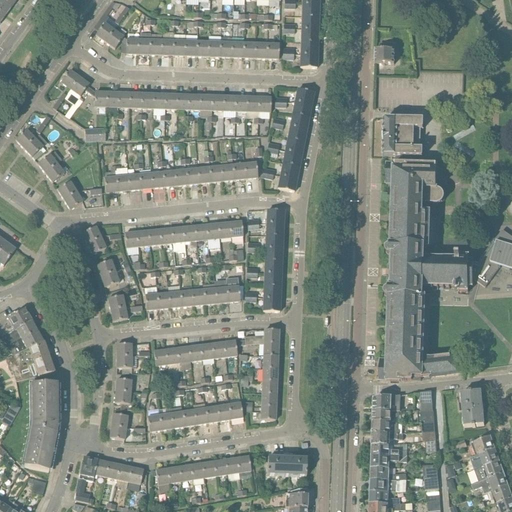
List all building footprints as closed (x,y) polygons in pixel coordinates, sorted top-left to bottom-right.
[(0,1),(0,14),(4,18),(11,8),(1,0),(0,1)] [(0,0),(1,0),(11,8),(17,0),(0,0)] [(302,19),(318,19),(319,7),(302,6),(302,19)] [(120,16),(123,19),(129,11),(126,9),(120,16)] [(114,24),(118,26),(123,19),(120,16),(114,24)] [(301,31),(318,32),(318,19),(302,19),(301,31)] [(95,37),(105,44),(114,32),(104,25),(95,37)] [(301,44),(318,45),(318,32),(301,31),(301,44)] [(114,32),(105,44),(115,51),(124,39),(114,32)] [(255,60),(267,61),(267,45),(264,45),(264,36),(257,36),(256,45),(255,45),(255,60)] [(220,59),(231,60),(232,40),(220,39),(220,44),(220,59)] [(126,56),(137,56),(138,41),(126,40),(126,56)] [(243,60),(244,44),(244,40),(232,40),(231,60),(243,60)] [(137,56),(149,57),(150,41),(138,41),(137,56)] [(149,57),(161,57),(162,42),(150,41),(149,57)] [(161,57),(173,58),(173,42),(162,42),(161,57)] [(173,58),(184,58),(185,42),(173,42),(173,58)] [(184,58),(196,58),(197,43),(185,42),(184,58)] [(196,58),(208,59),(209,43),(197,43),(196,58)] [(208,59),(220,59),(220,44),(209,43),(208,59)] [(243,60),(255,60),(255,45),(244,44),(243,60)] [(300,57),(317,57),(318,45),(301,44),(300,57)] [(375,65),(395,66),(395,54),(397,54),(397,45),(384,44),(384,51),(375,51),(375,65)] [(267,61),(278,61),(279,46),(267,45),(267,61)] [(300,57),(300,69),(317,70),(317,57),(300,57)] [(61,84),(71,91),(79,79),(70,72),(61,84)] [(85,92),(87,89),(89,86),(79,79),(71,91),(80,98),(85,92)] [(94,109),(106,109),(107,94),(95,94),(87,89),(85,92),(95,99),(94,109)] [(295,104),(311,107),(314,94),(298,91),(295,104)] [(106,109),(118,110),(118,95),(107,94),(106,109)] [(58,102),(61,104),(67,97),(63,95),(58,102)] [(118,110),(130,110),(130,95),(118,95),(118,110)] [(130,110),(141,110),(142,96),(130,95),(130,110)] [(141,110),(153,111),(154,96),(142,96),(141,110)] [(153,111),(165,111),(165,96),(154,96),(153,111)] [(165,111),(176,112),(177,97),(165,96),(165,111)] [(176,112),(183,112),(188,112),(189,97),(177,97),(176,112)] [(189,97),(188,112),(200,112),(200,97),(189,97)] [(200,120),(207,120),(207,119),(212,119),(212,113),(212,98),(200,97),(200,112),(200,120)] [(212,113),(223,113),(224,98),(212,98),(212,113)] [(223,113),(235,113),(236,99),(224,98),(223,113)] [(235,113),(235,120),(239,120),(246,120),(247,114),(247,99),(236,99),(235,113)] [(247,114),(259,114),(259,99),(247,99),(247,114)] [(259,99),(259,114),(270,115),(271,100),(259,99)] [(61,104),(58,102),(52,110),(56,112),(61,104)] [(293,116),(309,119),(311,107),(295,104),(293,116)] [(290,128),(306,132),(309,119),(293,116),(290,128)] [(41,125),(45,128),(50,120),(47,118),(41,125)] [(394,158),(394,159),(423,159),(423,151),(420,151),(421,131),(424,131),(424,122),(384,121),(384,135),(383,135),(383,144),(384,144),(383,158),(394,158)] [(36,133),(40,135),(45,128),(41,125),(36,133)] [(288,141),(304,144),(306,132),(290,128),(288,141)] [(85,144),(105,143),(105,130),(85,131),(85,144)] [(24,151),(35,140),(26,132),(16,142),(24,151)] [(24,151),(32,159),(43,149),(35,140),(24,151)] [(285,153),(301,156),(304,144),(288,141),(285,153)] [(70,156),(74,153),(77,150),(74,147),(71,149),(67,152),(70,156)] [(283,166),(299,169),(301,156),(285,153),(283,166)] [(38,166),(45,175),(57,166),(50,156),(38,166)] [(234,182),(233,167),(232,164),(232,161),(227,163),(220,164),(221,168),(223,183),(234,182)] [(511,238),(502,231),(474,271),(474,262),(469,262),(470,257),(459,257),(459,259),(456,259),(456,261),(425,260),(425,250),(430,251),(430,247),(435,244),(436,221),(431,218),(431,214),(424,214),(424,206),(435,206),(439,206),(442,204),(444,200),(444,197),(443,193),(441,192),(439,191),(437,191),(438,169),(438,166),(394,164),(394,166),(386,166),(386,185),(393,185),(391,248),(390,248),(389,248),(389,249),(388,249),(387,250),(386,251),(386,252),(386,253),(386,254),(387,255),(388,256),(389,257),(390,257),(390,266),(393,268),(393,279),(389,281),(389,291),(388,291),(387,291),(386,292),(385,292),(385,293),(385,294),(384,294),(384,295),(385,296),(385,297),(386,298),(387,299),(388,299),(389,299),(388,300),(389,300),(387,361),(380,360),(379,382),(400,382),(400,381),(405,382),(412,382),(419,382),(419,379),(423,379),(423,378),(458,374),(456,355),(447,356),(447,358),(431,359),(424,359),(426,298),(424,298),(424,289),(454,290),(454,293),(468,294),(468,286),(473,286),(473,280),(485,289),(501,267),(511,270),(511,238)] [(246,181),(258,180),(256,165),(245,166),(246,181)] [(45,175),(52,185),(65,175),(57,166),(45,175)] [(234,182),(246,181),(245,166),(233,167),(234,182)] [(280,178),(297,181),(299,169),(283,166),(280,178)] [(152,190),(164,189),(163,174),(153,175),(153,172),(154,172),(154,168),(150,169),(151,176),(152,190)] [(164,189),(176,188),(174,173),(173,168),(162,169),(163,174),(164,189)] [(211,184),(223,183),(221,168),(209,169),(211,184)] [(199,186),(211,184),(209,169),(198,170),(199,186)] [(188,187),(199,186),(198,170),(186,172),(188,187)] [(176,188),(188,187),(186,172),(174,173),(176,188)] [(141,191),(152,190),(151,176),(139,177),(141,191)] [(129,193),(141,191),(139,177),(128,178),(129,193)] [(117,194),(129,193),(128,178),(116,179),(117,194)] [(297,181),(280,178),(279,185),(278,190),(294,194),(297,181)] [(106,195),(117,194),(116,179),(104,180),(106,195)] [(64,202),(77,194),(70,184),(57,192),(64,202)] [(70,212),(83,204),(77,194),(64,202),(70,212)] [(267,225),(283,225),(284,213),(267,212),(267,225)] [(230,225),(231,239),(243,238),(241,223),(230,225)] [(220,241),(231,239),(230,225),(218,226),(220,241)] [(266,237),(283,238),(283,225),(267,225),(266,237)] [(208,242),(220,241),(218,226),(206,227),(208,242)] [(208,242),(206,227),(195,228),(196,243),(197,248),(208,247),(208,242)] [(184,244),(196,243),(195,228),(183,229),(184,244)] [(87,246),(101,239),(96,229),(82,235),(87,246)] [(173,245),(184,244),(183,229),(171,231),(173,245)] [(161,247),(173,245),(171,231),(160,232),(161,247)] [(149,248),(161,247),(160,232),(148,233),(149,248)] [(138,249),(149,248),(148,233),(136,234),(138,249)] [(126,250),(138,249),(136,234),(125,235),(126,250)] [(266,250),(282,251),(283,238),(266,237),(266,250)] [(87,246),(93,257),(106,250),(101,239),(87,246)] [(6,244),(0,251),(0,265),(4,268),(16,251),(6,244)] [(265,263),(282,263),(282,251),(266,250),(265,263)] [(234,262),(244,261),(243,251),(233,252),(233,257),(234,262)] [(101,278),(115,273),(111,262),(97,267),(101,278)] [(264,275),(281,276),(282,263),(265,263),(264,275)] [(101,278),(105,290),(119,284),(115,273),(101,278)] [(264,288),(281,289),(281,276),(264,275),(264,288)] [(240,303),(240,302),(242,302),(243,289),(239,290),(238,280),(226,281),(227,290),(228,304),(240,303)] [(205,307),(217,306),(215,291),(214,286),(203,288),(205,307)] [(146,297),(158,295),(157,287),(145,289),(146,297)] [(193,308),(191,289),(191,288),(180,289),(180,294),(181,309),(193,308)] [(193,308),(205,307),(203,288),(191,289),(193,308)] [(263,301),(280,301),(281,289),(264,288),(263,301)] [(217,306),(228,304),(227,290),(215,291),(217,306)] [(170,310),(181,309),(180,294),(168,295),(170,310)] [(158,311),(170,310),(168,295),(157,296),(158,311)] [(146,312),(158,311),(157,296),(145,298),(146,312)] [(110,312),(125,309),(122,298),(108,301),(110,312)] [(263,301),(263,313),(280,314),(280,301),(263,301)] [(113,324),(127,321),(125,309),(110,312),(113,324)] [(0,336),(2,340),(32,323),(25,310),(16,315),(15,313),(7,318),(4,313),(0,315),(0,336)] [(12,358),(43,344),(32,323),(2,340),(12,358)] [(264,345),(278,346),(279,333),(264,332),(264,338),(245,339),(245,342),(246,347),(252,346),(264,345)] [(224,345),(225,359),(237,358),(235,343),(224,345)] [(16,384),(54,374),(50,361),(43,344),(12,358),(5,360),(10,374),(12,373),(16,384)] [(214,361),(225,359),(224,345),(212,346),(214,361)] [(263,358),(278,358),(278,346),(264,345),(263,358)] [(117,358),(131,358),(131,346),(117,346),(117,358)] [(202,362),(214,361),(212,346),(200,348),(202,362)] [(190,364),(202,362),(200,348),(188,349),(190,364)] [(179,365),(190,364),(188,349),(177,351),(179,365)] [(167,367),(179,365),(177,351),(165,352),(167,367)] [(155,368),(167,367),(165,352),(153,354),(155,368)] [(117,358),(117,370),(131,370),(131,358),(117,358)] [(263,371),(277,371),(278,358),(263,358),(263,371)] [(262,384),(277,384),(277,371),(263,371),(262,384)] [(115,393),(130,394),(132,382),(116,381),(115,393)] [(262,396),(276,397),(277,384),(262,384),(262,396)] [(56,436),(57,425),(57,386),(32,386),(32,425),(32,430),(24,469),(49,474),(56,436)] [(120,411),(131,412),(132,406),(129,406),(130,394),(115,393),(114,405),(121,406),(120,411)] [(420,395),(421,403),(421,413),(433,412),(432,403),(431,393),(420,395)] [(475,428),(484,427),(483,414),(484,413),(483,406),(482,406),(481,393),(472,394),(472,393),(469,393),(469,394),(461,395),(464,429),(473,428),(473,429),(476,429),(475,428)] [(261,409),(276,410),(276,397),(262,396),(261,409)] [(373,412),(398,413),(405,413),(405,408),(396,408),(396,403),(401,403),(401,397),(374,400),(373,412)] [(229,407),(231,422),(243,420),(240,405),(229,407)] [(3,422),(11,427),(20,411),(12,406),(3,422)] [(219,423),(231,422),(229,407),(217,409),(219,423)] [(208,425),(219,423),(217,409),(205,410),(208,425)] [(261,422),(275,423),(276,410),(261,409),(261,422)] [(196,427),(208,425),(205,410),(194,412),(196,427)] [(184,429),(196,427),(194,412),(192,412),(182,414),(184,429)] [(373,423),(391,424),(391,417),(398,417),(398,413),(373,412),(373,423)] [(422,424),(434,424),(433,412),(421,413),(418,413),(418,424),(422,424)] [(173,430),(184,429),(182,414),(171,416),(173,430)] [(111,428),(126,430),(127,418),(113,416),(111,428)] [(161,432),(173,430),(171,416),(159,418),(161,432)] [(150,434),(161,432),(159,418),(147,419),(150,434)] [(372,435),(399,436),(399,432),(398,432),(398,424),(391,424),(373,423),(372,435)] [(422,435),(435,433),(434,424),(422,424),(421,425),(422,435)] [(110,440),(124,442),(126,430),(111,428),(110,440)] [(435,442),(436,442),(435,433),(422,435),(423,443),(425,443),(435,442)] [(372,447),(400,448),(400,447),(395,447),(395,442),(398,442),(398,441),(403,440),(403,436),(399,436),(372,435),(372,447)] [(476,458),(495,451),(490,438),(473,444),(471,445),(476,458)] [(436,454),(435,442),(425,443),(426,455),(436,454)] [(458,452),(467,448),(465,442),(455,446),(458,452)] [(371,459),(407,460),(407,457),(406,457),(405,452),(400,453),(400,448),(372,447),(371,459)] [(482,469),(499,463),(495,451),(476,458),(467,461),(469,467),(480,463),(482,469)] [(294,458),(285,458),(280,457),(280,460),(268,459),(267,477),(306,479),(306,461),(294,460),(294,458)] [(83,459),(79,481),(86,482),(93,484),(94,477),(98,462),(83,459)] [(239,475),(251,473),(249,459),(237,460),(239,475)] [(371,470),(389,471),(389,464),(407,464),(407,460),(371,459),(371,470)] [(228,477),(239,475),(237,460),(225,462),(228,477)] [(98,462),(94,477),(107,480),(110,465),(98,462)] [(216,478),(228,477),(225,462),(214,464),(216,478)] [(486,481),(503,475),(499,463),(482,469),(486,481)] [(204,480),(216,478),(214,464),(202,466),(204,480)] [(110,465),(107,480),(119,483),(122,468),(110,465)] [(203,480),(204,480),(202,466),(190,467),(193,482),(203,480)] [(181,484),(193,482),(190,467),(179,469),(181,484)] [(426,480),(438,479),(437,467),(423,468),(424,480),(426,480)] [(119,483),(118,489),(130,491),(131,485),(132,485),(135,470),(122,468),(119,483)] [(169,485),(181,484),(179,469),(167,471),(169,485)] [(452,492),(458,491),(454,477),(456,476),(454,469),(447,471),(452,492)] [(132,485),(130,491),(139,493),(140,487),(142,477),(147,478),(147,473),(135,470),(132,485)] [(370,482),(404,484),(404,482),(407,482),(406,476),(395,476),(389,476),(389,471),(371,470),(370,482)] [(170,490),(169,485),(167,471),(152,473),(152,478),(156,478),(158,487),(164,486),(165,491),(170,490)] [(491,493),(508,487),(503,475),(486,481),(476,485),(477,488),(485,485),(486,488),(488,487),(491,493)] [(74,502),(88,505),(89,501),(90,496),(83,495),(86,482),(79,481),(74,502)] [(32,488),(44,491),(46,485),(34,482),(32,488)] [(370,494),(388,495),(389,489),(395,489),(395,487),(404,487),(404,484),(370,482),(370,494)] [(495,505),(511,499),(511,498),(508,487),(491,493),(486,495),(489,502),(493,500),(495,505)] [(31,494),(42,497),(44,491),(32,488),(31,494)] [(369,505),(405,506),(409,505),(409,501),(388,500),(388,495),(370,494),(369,505)] [(285,510),(288,510),(306,510),(307,497),(286,496),(285,510)] [(497,511),(511,511),(511,499),(495,505),(497,511)] [(0,511),(9,511),(13,505),(9,502),(8,502),(5,507),(2,505),(0,507),(0,511)] [(427,511),(435,511),(441,511),(440,502),(427,503),(427,511)]
